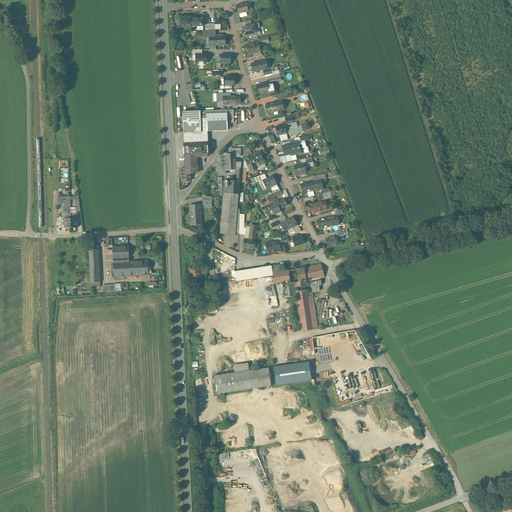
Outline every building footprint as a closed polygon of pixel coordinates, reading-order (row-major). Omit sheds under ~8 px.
[(246,3),(236,6),(238,14),(248,11),(246,3)] [(197,16),(179,17),(180,27),(198,26),(198,18),(197,16)] [(246,27),(242,28),(244,36),(251,34),(256,33),(255,29),(254,25),(252,26),(246,27)] [(221,35),(215,35),(215,37),(210,37),(210,46),(226,45),(225,36),(221,36),(221,35)] [(258,43),(246,46),(249,54),(260,51),(258,43)] [(203,64),(206,64),(206,54),(202,54),(196,54),(196,56),(196,64),(199,64),(203,64)] [(230,55),(220,55),(220,64),(230,64),(230,55)] [(265,60),(251,64),(253,72),(263,69),(262,66),(266,64),(265,60)] [(270,69),(263,71),(264,78),(279,74),(278,70),(271,72),(270,69)] [(234,76),(224,77),(224,85),(235,85),(234,76)] [(261,85),(257,86),(259,94),(269,91),(267,85),(266,82),(261,84),(261,85)] [(240,96),(225,96),(225,100),(224,100),(224,106),(235,105),(235,104),(240,104),(240,96)] [(281,101),(275,103),(277,111),(284,109),(281,101)] [(275,103),(266,105),(268,114),(269,116),(270,116),(273,115),(274,114),(273,112),(277,111),(275,103)] [(227,110),(200,111),(201,119),(207,118),(207,126),(207,131),(227,130),(227,128),(231,128),(230,123),(234,123),(233,113),(227,113),(227,110)] [(200,111),(182,112),(183,134),(201,133),(201,126),(201,119),(200,111)] [(292,115),(285,117),(287,124),(293,122),(292,115)] [(280,126),(275,127),(277,135),(288,132),(289,134),(293,133),(293,135),(298,133),(296,123),(284,126),(284,124),(280,125),(280,126)] [(201,133),(183,134),(184,144),(207,142),(207,143),(208,143),(208,134),(203,135),(203,132),(201,133)] [(207,142),(184,144),(185,158),(196,157),(208,156),(207,143),(207,142)] [(282,146),(284,154),(285,155),(290,154),(290,156),(304,153),(302,148),(305,147),(305,143),(304,143),(301,144),(301,142),(295,143),(295,142),(289,143),(290,145),(282,146)] [(230,155),(225,155),(226,170),(235,169),(242,169),(242,168),(243,163),(236,163),(235,157),(240,157),(240,149),(230,150),(230,155)] [(252,156),(243,159),(243,163),(242,168),(246,169),(246,171),(247,171),(250,170),(250,171),(251,171),(251,172),(253,172),(256,171),(256,170),(256,169),(257,168),(258,170),(266,167),(260,153),(252,156)] [(303,163),(293,165),(294,174),(305,172),(303,163)] [(186,168),(181,168),(182,181),(191,181),(190,173),(197,173),(197,167),(186,168)] [(260,183),(262,181),(267,179),(264,174),(257,177),(259,181),(260,183)] [(273,176),(267,179),(262,181),(266,189),(277,184),(273,176)] [(236,181),(224,180),(221,224),(236,225),(237,214),(239,182),(236,182),(236,181)] [(315,182),(311,182),(313,190),(313,192),(318,191),(318,189),(323,188),(321,180),(315,182)] [(311,182),(301,185),(303,193),(313,190),(311,182)] [(273,194),(271,194),(267,197),(270,202),(275,199),(275,198),(282,194),(281,191),(280,191),(275,193),(273,194)] [(335,191),(324,194),(325,200),(337,197),(335,191)] [(283,198),(278,201),(278,200),(275,201),(279,209),(287,205),(283,198)] [(325,200),(319,202),(320,209),(321,211),(327,209),(325,200)] [(275,201),(269,204),(272,210),(273,209),(275,214),(281,211),(279,209),(275,201)] [(319,202),(310,204),(312,211),(320,209),(319,202)] [(200,205),(190,205),(191,226),(201,225),(200,205)] [(71,206),(64,206),(64,211),(62,211),(62,220),(65,220),(64,228),(71,228),(71,215),(71,212),(71,206)] [(331,217),(327,218),(329,227),(339,224),(337,216),(331,217)] [(293,217),(281,223),(285,231),(292,227),(297,225),(293,217)] [(327,218),(317,220),(319,229),(329,227),(327,218)] [(236,225),(221,224),(220,234),(235,235),(236,233),(236,225)] [(297,225),(292,227),(295,233),(301,231),(297,224),(297,225)] [(250,226),(248,240),(244,239),(243,248),(253,249),(256,227),(250,226)] [(347,229),(336,231),(337,237),(348,235),(347,229)] [(301,236),(296,237),(296,235),(292,237),(294,246),(303,243),(301,236)] [(336,237),(326,240),(328,248),(338,245),(336,237)] [(278,241),(266,244),(268,253),(280,250),(279,244),(278,241)] [(128,246),(113,247),(114,277),(139,275),(148,275),(147,261),(129,262),(128,246)] [(96,250),(89,250),(90,282),(98,282),(96,250)] [(321,264),(304,268),(306,281),(308,281),(310,281),(319,279),(324,277),(321,264)] [(271,266),(234,272),(236,281),(273,275),(272,273),(271,266)] [(281,272),(272,273),(273,275),(274,283),(282,282),(289,281),(290,284),(306,281),(304,268),(281,272)] [(200,269),(190,270),(190,274),(190,279),(194,279),(194,280),(197,280),(197,279),(201,278),(200,270),(200,269)] [(289,281),(282,282),(285,298),(291,297),(290,284),(289,281)] [(296,332),(313,330),(317,329),(311,285),(310,281),(308,281),(306,281),(290,284),(291,297),(295,324),(296,332)] [(309,351),(312,350),(312,355),(316,355),(315,348),(317,348),(317,337),(308,338),(309,351)] [(248,365),(233,367),(234,373),(214,376),(217,394),(320,379),(317,355),(310,356),(301,357),(297,358),(298,364),(249,371),(248,365)]
